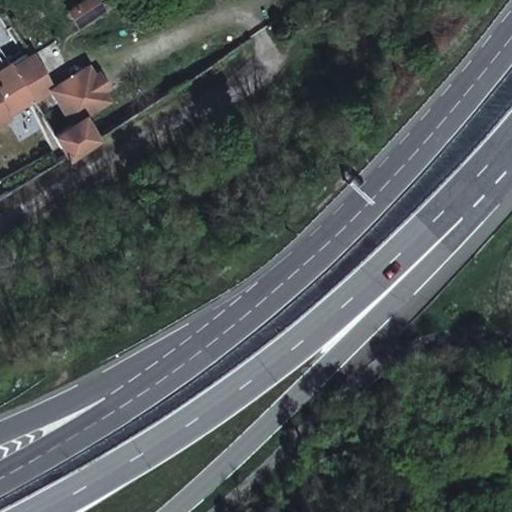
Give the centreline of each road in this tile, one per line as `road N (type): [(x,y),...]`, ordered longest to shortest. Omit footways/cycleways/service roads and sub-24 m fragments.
road 1 (secondary): [(40,511),(149,450),(293,347),(460,206)]
road 2 (secondary): [(511,37),(379,190),(154,386)]
road 3 (secondary): [(169,511),(366,328),(460,206)]
road 4 (track): [(0,231),(291,30)]
road 5 (secondary): [(154,386),(0,477)]
road 6 (secondary): [(154,386),(98,385),(0,430)]
